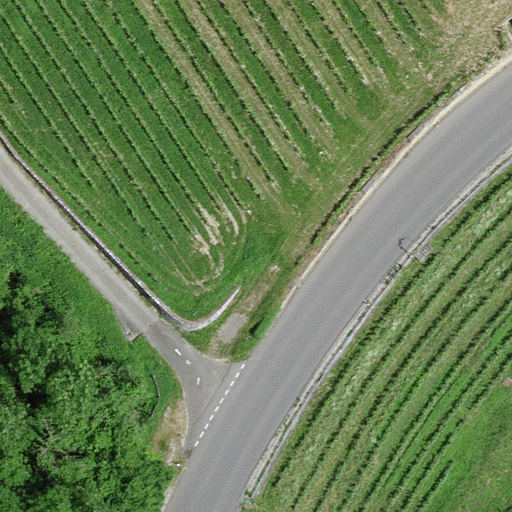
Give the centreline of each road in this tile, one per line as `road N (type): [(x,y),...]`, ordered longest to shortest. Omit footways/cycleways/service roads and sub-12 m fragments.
road 1 (tertiary): [(511,101),(407,198),(335,286),(197,511)]
road 2 (track): [(0,165),(242,428)]
